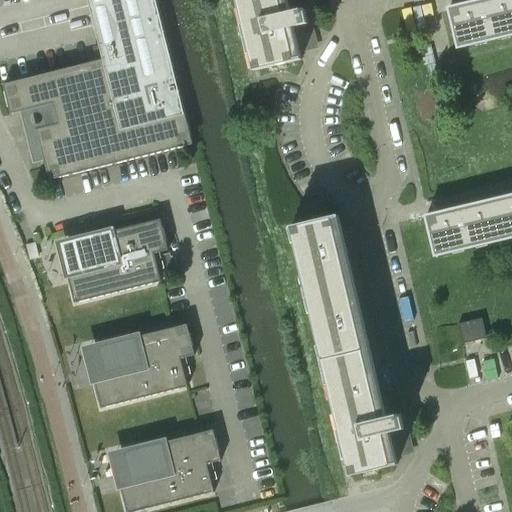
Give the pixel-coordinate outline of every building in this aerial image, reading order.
[(87,0),(103,60),(3,85),(11,114),(53,104),(58,124),(37,129),(49,180),(193,144),(185,114),(156,0),(87,0)] [(253,68),(254,71),(301,60),(301,58),(295,59),(293,49),(312,45),(307,24),(308,24),(305,9),(304,9),(301,0),(238,0),(244,24),(254,68),(253,68)] [(511,34),(511,0),(482,0),(448,8),(458,48),(511,34)] [(511,195),(494,199),(504,239),(511,237),(511,195)] [(504,239),(494,199),(425,216),(435,256),(504,239)] [(292,229),(340,428),(350,473),(349,473),(350,476),(397,464),(397,462),(391,464),(389,454),(408,449),(403,429),(404,429),(400,414),(396,398),(377,402),(333,218),(338,217),(338,215),(291,226),(292,229)] [(72,263),(75,272),(67,273),(75,303),(162,281),(154,253),(169,250),(161,219),(75,241),(77,251),(78,261),(72,263)] [(462,344),(486,338),(481,319),(457,324),(462,344)] [(188,387),(182,365),(181,359),(195,355),(187,324),(102,346),(107,366),(99,367),(102,377),(94,379),(101,408),(188,387)] [(134,511),(214,492),(209,470),(207,464),(221,461),(213,430),(127,451),(132,471),(125,473),(127,482),(120,484),(126,511),(134,511)]
